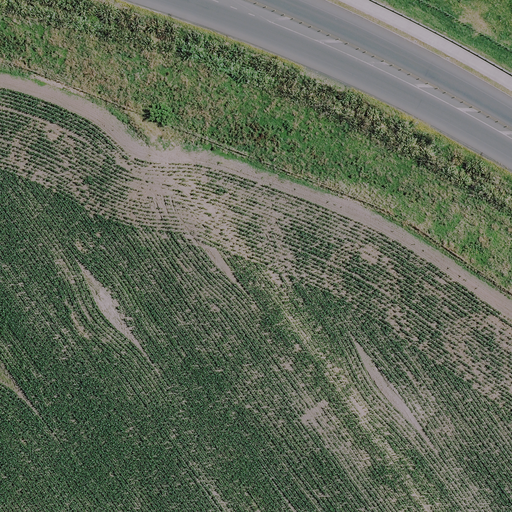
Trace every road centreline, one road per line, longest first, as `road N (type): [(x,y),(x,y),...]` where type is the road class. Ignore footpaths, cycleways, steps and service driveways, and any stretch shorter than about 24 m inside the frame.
road 1 (primary): [(511,149),(363,70),(201,0)]
road 2 (primary): [(277,0),(511,117)]
